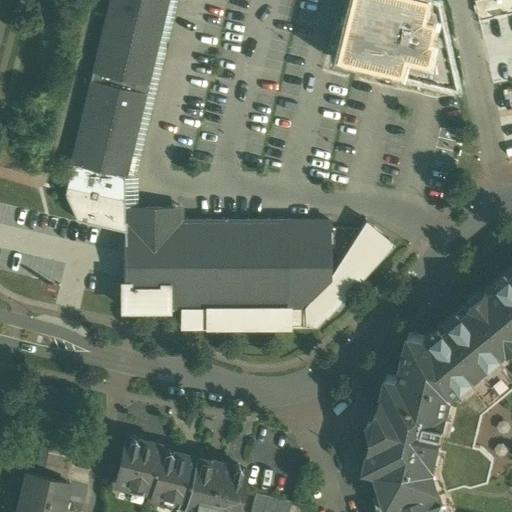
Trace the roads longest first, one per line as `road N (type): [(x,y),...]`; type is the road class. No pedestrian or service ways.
road 1 (residential): [(504,196),(473,216),(328,375),(293,395)]
road 2 (residential): [(452,0),(504,196)]
road 3 (residential): [(293,395),(249,394),(106,356)]
road 4 (residential): [(293,395),(326,511)]
